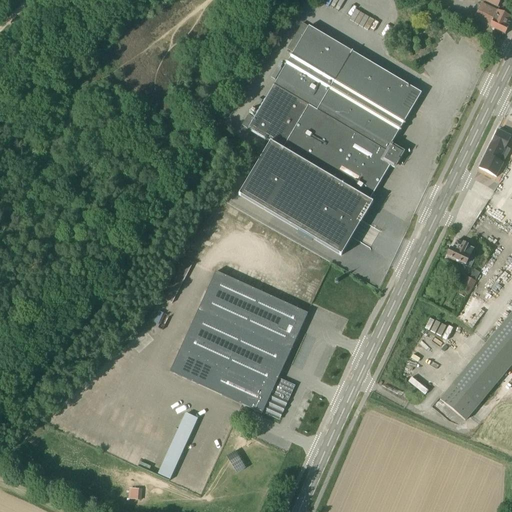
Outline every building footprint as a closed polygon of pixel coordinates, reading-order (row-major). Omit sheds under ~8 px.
[(511,17),(498,11),(481,3),(473,19),(505,35),(509,26),(507,25),(511,17)] [(378,34),(384,24),(352,5),(346,15),(378,34)] [(242,125),(269,142),(239,195),(341,256),(373,203),(369,201),(390,166),(394,169),(405,152),(391,144),(421,94),(302,23),(287,49),(293,53),(254,119),(248,115),(242,125)] [(497,130),(488,149),(502,156),(506,158),(510,149),(506,148),(511,137),(497,130)] [(479,168),(496,178),(506,158),(502,156),(488,149),(479,168)] [(451,248),(447,257),(465,265),(471,268),(474,262),(473,251),(472,250),(472,249),(467,246),(467,245),(463,243),(462,244),(456,241),(452,249),(451,248)] [(193,264),(184,259),(163,299),(172,304),(193,264)] [(467,277),(460,290),(468,294),(475,281),(480,273),(474,270),(470,278),(467,277)] [(216,271),(171,370),(262,412),(277,420),(293,386),(295,387),(295,386),(278,379),(308,314),(216,271)] [(511,313),(452,385),(440,400),(465,421),(511,364),(511,313)] [(186,413),(157,476),(169,481),(198,419),(186,413)] [(141,501),(142,490),(129,488),(128,500),(141,501)]
